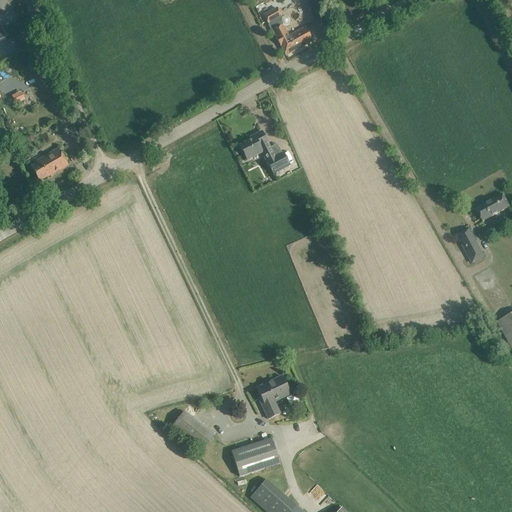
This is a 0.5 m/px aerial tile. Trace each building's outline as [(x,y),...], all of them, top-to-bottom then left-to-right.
[(264,16),(268,24),(269,23),(269,24),(268,26),(270,29),(272,30),(273,30),(272,31),(286,56),(313,41),(305,27),(288,36),(282,26),(283,26),(286,26),(290,25),(291,21),(288,17),(285,16),(282,18),(281,17),(281,16),(277,9),(264,16)] [(21,92),(12,96),(15,103),(24,99),(21,92)] [(275,157),(262,132),(249,138),(251,140),(240,146),(247,161),(262,153),(273,174),(289,166),(283,153),(275,157)] [(37,163),(31,167),(39,182),(68,165),(58,149),(36,162),(37,163)] [(510,207),(503,194),(476,209),(483,222),(510,207)] [(484,257),(468,229),(457,235),(472,263),(484,257)] [(511,313),(497,322),(511,348),(511,313)] [(281,376),(256,388),(261,398),(258,399),(268,420),(280,414),(275,402),(290,395),(281,376)] [(173,426),(202,450),(213,436),(184,413),(173,426)] [(271,438),(231,452),(239,478),(280,464),(271,438)] [(266,480),(250,498),(265,511),(291,511),(296,507),(266,480)]
